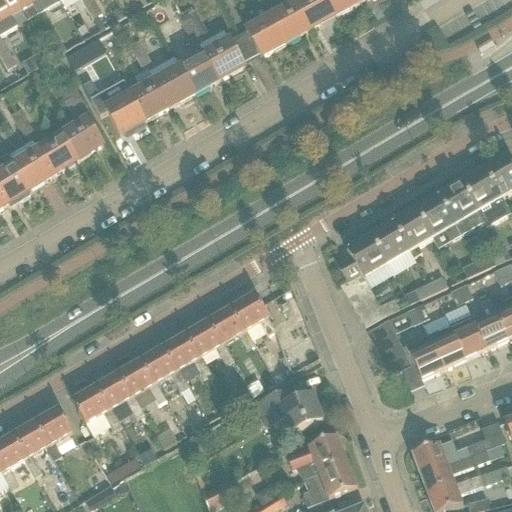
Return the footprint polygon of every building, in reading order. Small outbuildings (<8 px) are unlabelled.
[(0,0),(0,40),(1,40),(17,30),(11,19),(0,0)] [(28,0),(0,0),(11,19),(21,14),(28,24),(35,20),(39,18),(28,0)] [(28,0),(39,18),(35,20),(44,35),(48,33),(46,29),(50,27),(43,15),(61,5),(57,0),(28,0)] [(292,0),(296,7),(311,33),(335,20),(324,0),(292,0)] [(324,0),(335,20),(360,6),(356,0),(324,0)] [(89,4),(84,7),(93,22),(98,19),(102,17),(95,5),(91,8),(89,4)] [(311,33),(296,7),(272,21),(286,47),(311,33)] [(190,31),(185,34),(194,50),(199,48),(203,45),(200,39),(207,35),(195,12),(187,16),(196,32),(192,35),(190,31)] [(196,32),(187,16),(178,21),(185,34),(190,31),(192,35),(196,32)] [(272,21),(247,35),(261,61),(286,47),(272,21)] [(48,33),(44,35),(51,47),(59,42),(50,27),(46,29),(48,33)] [(10,56),(1,40),(0,40),(0,56),(3,55),(5,58),(10,56)] [(98,43),(77,55),(78,56),(86,69),(106,57),(99,44),(98,43)] [(141,59),(145,56),(138,44),(129,48),(138,64),(143,62),(141,59)] [(244,70),(229,44),(204,58),(219,84),(244,70)] [(191,52),(196,62),(180,71),(195,98),(219,84),(204,58),(199,48),(194,50),(191,52)] [(17,67),(10,56),(5,58),(3,55),(0,56),(0,58),(8,73),(17,67)] [(143,62),(138,64),(145,77),(154,72),(145,56),(141,59),(143,62)] [(195,98),(180,71),(155,85),(170,111),(195,98)] [(131,98),(107,112),(92,84),(83,89),(100,120),(108,116),(121,139),(146,125),(131,98)] [(155,85),(131,98),(146,125),(170,111),(155,85)] [(73,118),(87,110),(75,90),(61,99),(73,118)] [(26,132),(30,129),(20,113),(12,119),(19,131),(23,128),(26,132)] [(63,138),(79,164),(103,149),(87,123),(63,138)] [(23,128),(19,131),(29,146),(37,141),(30,129),(26,132),(23,128)] [(63,138),(39,153),(55,179),(79,164),(63,138)] [(39,153),(15,168),(31,194),(55,179),(39,153)] [(31,194),(15,168),(9,158),(0,164),(0,196),(7,208),(17,202),(23,204),(30,200),(31,194)] [(511,167),(507,160),(484,173),(501,202),(511,195),(511,167)] [(484,173),(461,187),(484,226),(487,231),(510,218),(501,202),(484,173)] [(461,187),(438,200),(461,239),(484,226),(461,187)] [(438,200),(416,213),(432,242),(446,234),(452,244),(461,239),(438,200)] [(416,213),(393,227),(409,255),(414,262),(422,257),(418,250),(432,242),(416,213)] [(409,255),(393,227),(370,240),(387,269),(409,255)] [(387,269),(370,240),(347,254),(352,262),(338,270),(347,286),(341,290),(347,300),(367,288),(363,282),(387,269)] [(491,259),(476,266),(480,276),(495,269),(491,259)] [(480,276),(476,266),(463,272),(468,282),(480,276)] [(501,273),(508,286),(511,284),(511,274),(509,269),(501,273)] [(508,286),(501,273),(494,276),(500,290),(508,286)] [(443,281),(428,288),(433,298),(447,291),(443,281)] [(367,288),(347,300),(353,311),(373,299),(367,288)] [(433,298),(428,288),(415,294),(420,304),(433,298)] [(466,289),(458,293),(465,306),(473,302),(466,289)] [(465,306),(458,293),(451,296),(457,310),(465,306)] [(245,336),(247,335),(260,327),(268,340),(276,335),(255,298),(231,312),(245,336)] [(373,299),(353,311),(359,321),(380,309),(373,299)] [(511,342),(511,301),(493,310),(509,344),(511,342)] [(394,303),(380,309),(385,319),(399,313),(394,303)] [(484,313),(471,320),(487,354),(509,344),(493,310),(490,304),(481,308),(484,313)] [(380,309),(359,321),(366,332),(386,320),(385,319),(380,309)] [(423,309),(415,313),(421,326),(429,322),(423,309)] [(231,312),(209,325),(222,349),(224,348),(239,339),(246,352),(254,348),(247,335),(245,336),(231,312)] [(407,316),(405,317),(411,331),(414,330),(421,326),(415,313),(407,316)] [(487,354),(471,320),(449,330),(450,331),(465,364),(487,354)] [(209,325),(186,339),(200,362),(202,361),(216,353),(226,369),(234,365),(224,348),(222,349),(209,325)] [(389,325),(368,337),(374,348),(395,337),(389,325)] [(439,335),(428,340),(444,374),(465,364),(450,331),(440,336),(439,335)] [(395,337),(374,348),(379,359),(400,348),(395,337)] [(186,339),(164,352),(177,375),(180,374),(194,366),(204,383),(212,378),(202,361),(200,362),(186,339)] [(428,340),(406,350),(422,384),(444,374),(428,340)] [(400,348),(379,359),(384,369),(405,359),(400,348)] [(177,375),(164,352),(141,365),(155,388),(157,387),(171,379),(181,396),(189,391),(180,374),(177,375)] [(405,359),(384,369),(390,380),(410,370),(405,359)] [(141,365),(119,378),(132,402),(135,400),(149,392),(159,409),(167,404),(157,387),(155,388),(141,365)] [(132,402),(119,378),(96,391),(110,415),(112,413),(126,405),(136,422),(145,417),(135,400),(132,402)] [(258,383),(247,390),(253,401),(264,394),(258,383)] [(110,415),(96,391),(73,405),(86,429),(104,418),(114,435),(122,430),(112,413),(110,415)] [(265,432),(284,425),(289,438),(322,425),(312,399),(290,408),(285,396),(255,408),(265,432)] [(240,408),(235,399),(227,403),(233,412),(240,408)] [(55,447),(72,437),(59,413),(35,427),(49,450),(47,452),(54,465),(62,460),(55,447)] [(35,427),(12,440),(26,464),(24,465),(34,482),(42,477),(32,460),(47,452),(49,450),(35,427)] [(506,447),(498,427),(481,433),(485,444),(456,455),(452,445),(440,449),(413,459),(420,479),(471,460),(486,455),(506,447)] [(200,439),(190,445),(197,459),(208,453),(200,439)] [(12,440),(0,447),(0,470),(4,477),(2,478),(12,495),(20,491),(10,473),(24,465),(26,464),(12,440)] [(347,467),(337,441),(309,452),(309,453),(288,462),(292,473),(295,472),(304,484),(347,467)] [(490,464),(486,455),(471,460),(475,470),(490,464)] [(471,460),(420,479),(428,499),(455,489),(452,479),(475,470),(471,460)] [(137,461),(118,473),(123,481),(142,470),(137,461)] [(347,467),(304,484),(308,496),(304,498),(305,501),(303,501),(308,511),(330,503),(357,493),(347,467)] [(477,481),(455,489),(428,499),(432,511),(456,511),(463,510),(459,499),(482,490),(483,492),(510,481),(506,470),(477,481)] [(126,487),(117,490),(120,498),(129,495),(126,487)] [(208,511),(220,511),(237,504),(230,488),(203,501),(208,511)] [(110,490),(100,496),(85,505),(89,511),(97,511),(117,500),(110,490)] [(262,511),(281,511),(286,509),(281,500),(262,511)] [(468,507),(468,511),(489,511),(487,502),(468,507)]
